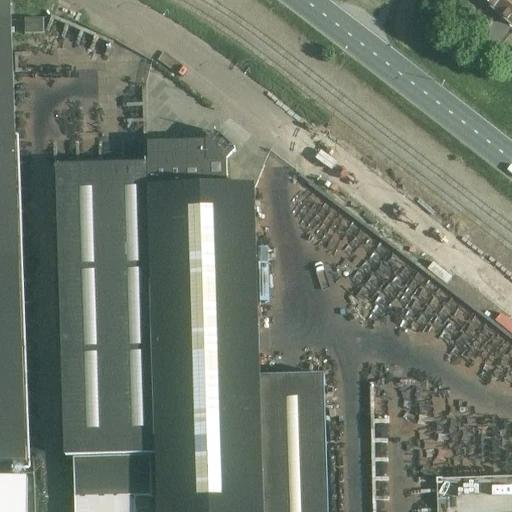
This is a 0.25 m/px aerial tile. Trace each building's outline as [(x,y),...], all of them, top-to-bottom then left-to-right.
[(497,14),(508,0),(482,0),(482,1),(497,14)] [(511,0),(508,0),(497,14),(511,27),(511,26),(511,0)] [(0,465),(27,465),(12,13),(11,4),(0,4),(0,465)] [(24,21),(25,36),(43,35),(43,20),(24,21)] [(148,165),(56,168),(64,459),(155,456),(156,511),(327,511),(324,377),(260,379),(258,307),(257,283),(255,187),(227,188),(226,162),(229,160),(236,152),(215,133),(208,140),(205,143),(148,144),(148,165)] [(150,458),(73,460),(74,500),(76,500),(75,511),(135,511),(135,498),(151,498),(150,458)] [(0,511),(26,511),(27,478),(0,477),(0,511)]
